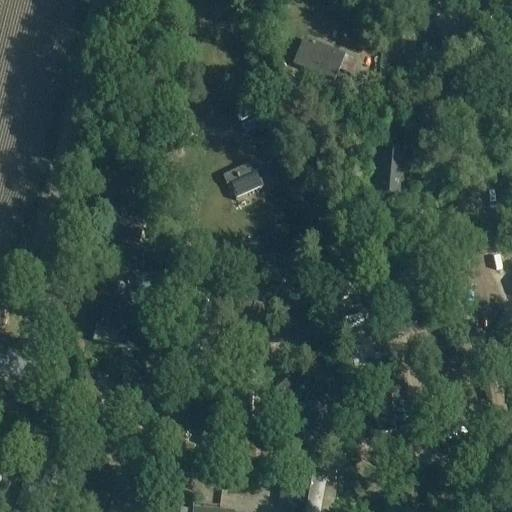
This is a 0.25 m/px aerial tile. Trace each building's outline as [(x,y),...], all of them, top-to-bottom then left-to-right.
[(452,17),(448,6),(429,13),(446,57),(471,48),(459,15),(452,17)] [(334,84),(344,59),(304,44),(294,69),(334,84)] [(168,82),(169,52),(158,51),(158,63),(147,63),(146,81),(168,82)] [(404,190),(406,155),(378,153),(375,199),(396,201),(397,189),(404,190)] [(276,159),(231,179),(241,201),(286,182),(276,159)] [(139,206),(143,188),(111,181),(106,199),(122,203),(114,239),(138,244),(147,208),(139,206)] [(290,241),(291,253),(312,252),(311,240),(290,241)] [(225,249),(224,245),(211,247),(213,265),(252,260),(250,246),(225,249)] [(165,267),(182,265),(180,252),(164,254),(165,267)] [(144,273),(144,256),(124,256),(124,273),(144,273)] [(293,257),(293,270),(304,271),(305,257),(293,257)] [(157,272),(142,274),(144,288),(159,285),(157,272)] [(140,354),(149,315),(106,305),(100,330),(120,335),(117,349),(140,354)] [(0,378),(40,382),(43,347),(16,344),(15,354),(0,352),(0,378)] [(482,357),(463,359),(464,372),(483,370),(482,357)] [(59,373),(60,362),(49,361),(49,372),(59,373)] [(255,387),(257,398),(295,390),(293,379),(255,387)] [(199,393),(194,421),(193,428),(216,433),(223,398),(199,393)] [(304,436),(329,433),(326,405),(301,407),(304,436)] [(386,417),(389,440),(407,437),(404,414),(386,417)] [(432,454),(431,434),(407,435),(408,455),(432,454)] [(46,500),(57,471),(33,462),(22,492),(46,500)] [(285,508),(288,480),(277,479),(273,507),(285,508)] [(113,510),(121,511),(122,511),(125,503),(115,501),(113,510)] [(151,511),(153,508),(129,502),(126,511),(151,511)]
